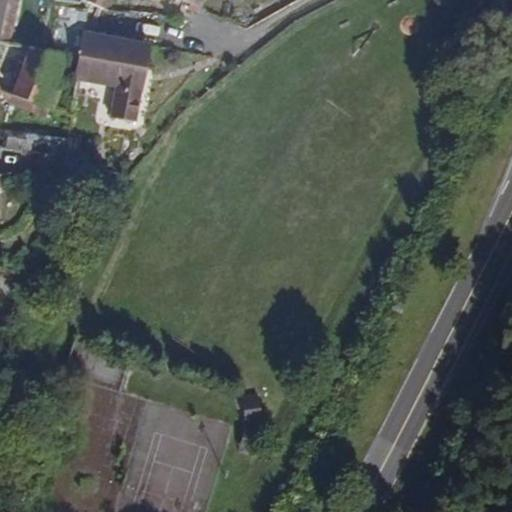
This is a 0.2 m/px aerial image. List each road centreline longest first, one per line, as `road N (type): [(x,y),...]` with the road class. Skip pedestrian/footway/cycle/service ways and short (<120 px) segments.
road 1 (primary): [(511,197),(394,443)]
road 2 (primary): [(394,443),(511,248)]
